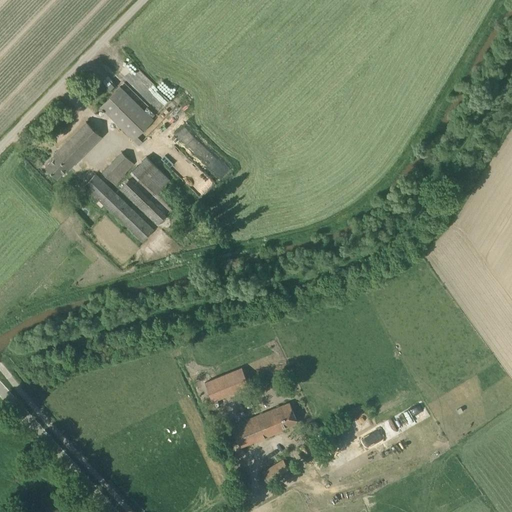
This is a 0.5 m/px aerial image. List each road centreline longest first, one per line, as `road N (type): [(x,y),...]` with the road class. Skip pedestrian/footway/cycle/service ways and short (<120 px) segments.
road 1 (unclassified): [(0,147),(146,0)]
road 2 (tertiary): [(106,511),(0,390)]
